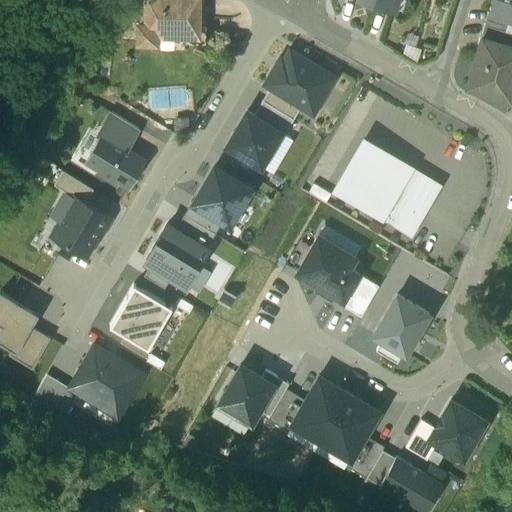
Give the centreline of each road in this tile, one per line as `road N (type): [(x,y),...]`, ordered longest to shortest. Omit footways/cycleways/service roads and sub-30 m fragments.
road 1 (residential): [(287,4),(208,125),(171,158),(67,331)]
road 2 (residential): [(276,322),(395,391),(422,386),(482,341)]
road 3 (residential): [(511,190),(473,283),(482,341)]
road 4 (residential): [(311,20),(433,93)]
road 5 (unclassified): [(129,511),(0,458)]
